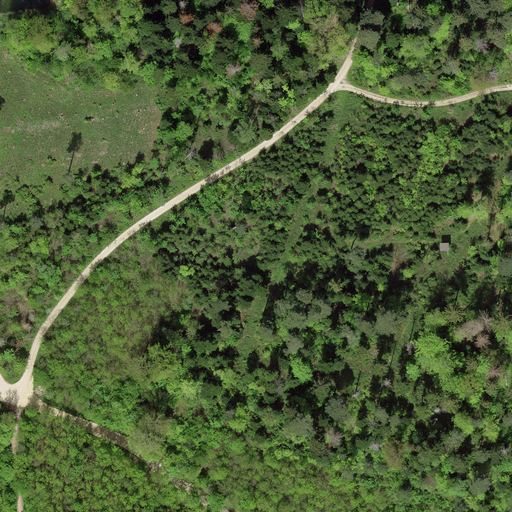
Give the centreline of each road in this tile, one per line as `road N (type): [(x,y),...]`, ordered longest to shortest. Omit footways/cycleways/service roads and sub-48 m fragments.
road 1 (track): [(368,0),(336,82),(296,121),(103,256),(38,336),(20,397)]
road 2 (track): [(220,511),(113,435),(20,397)]
road 3 (track): [(336,82),(449,100),(511,89)]
